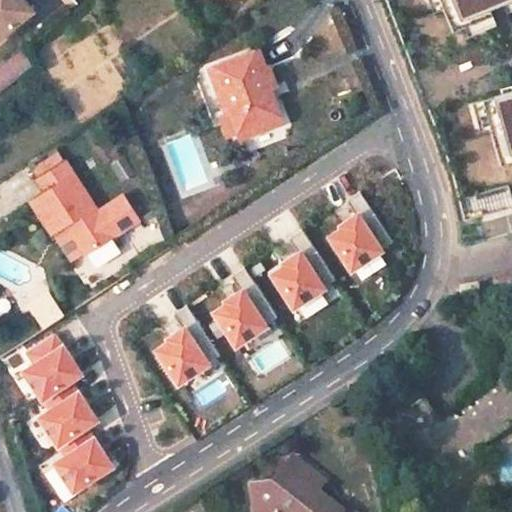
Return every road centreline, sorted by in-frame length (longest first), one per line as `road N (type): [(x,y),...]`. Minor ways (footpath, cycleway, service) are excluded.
road 1 (residential): [(406,126),(102,318),(161,483)]
road 2 (residential): [(406,126),(437,225),(408,317),(358,363),(161,483)]
road 3 (residential): [(357,0),(406,126)]
